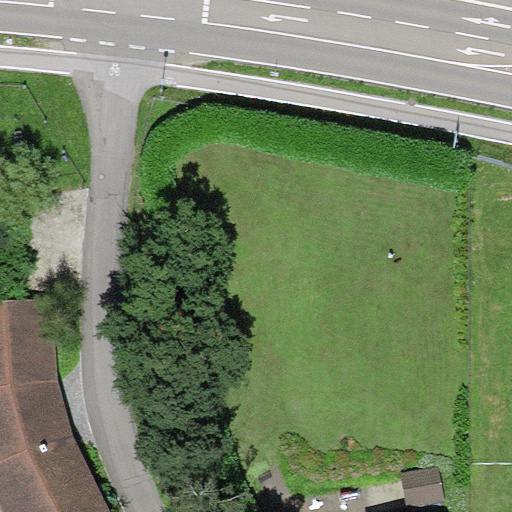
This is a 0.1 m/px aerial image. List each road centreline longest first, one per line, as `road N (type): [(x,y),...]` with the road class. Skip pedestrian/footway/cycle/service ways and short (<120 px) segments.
road 1 (residential): [(113,0),(106,358),(126,463),(151,511)]
road 2 (secondary): [(511,55),(134,0)]
